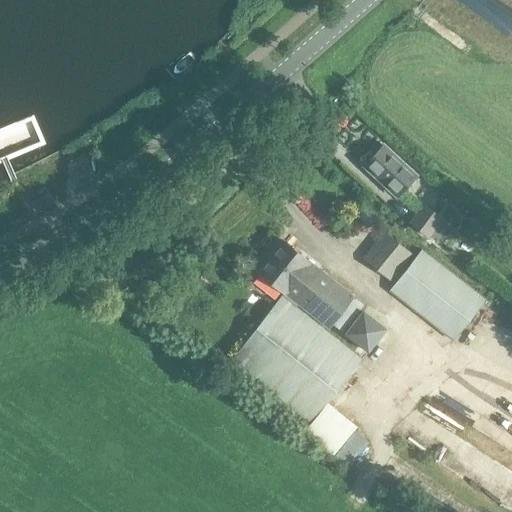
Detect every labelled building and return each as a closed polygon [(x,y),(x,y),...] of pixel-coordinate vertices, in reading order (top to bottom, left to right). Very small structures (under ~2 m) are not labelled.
[(0,137),(0,155),(43,136),(36,121),(0,137)] [(363,166),(396,197),(415,176),(382,146),(363,166)] [(19,199),(6,204),(10,214),(23,208),(19,199)] [(408,223),(427,237),(441,219),(422,204),(408,223)] [(383,232),(362,257),(391,280),(411,255),(383,232)] [(256,271),(328,329),(353,297),(280,240),(256,271)] [(453,341),(455,338),(484,302),(420,251),(389,290),(453,341)] [(310,423),(326,402),(360,358),(280,297),(231,360),(310,423)] [(368,350),(386,328),(364,311),(346,333),(368,350)]
